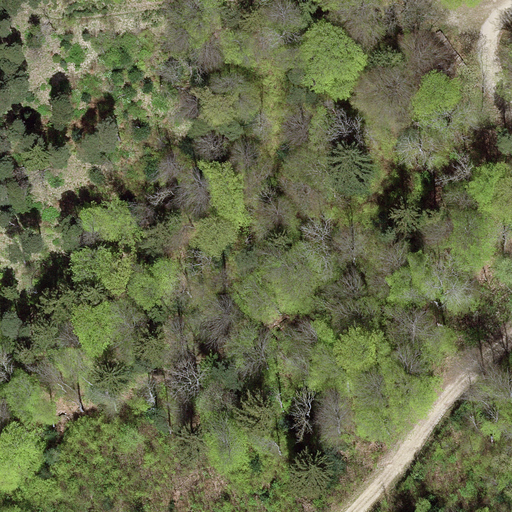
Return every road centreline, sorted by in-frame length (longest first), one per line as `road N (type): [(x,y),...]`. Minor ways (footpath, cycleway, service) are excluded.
road 1 (track): [(511,340),(463,383),(354,511)]
road 2 (track): [(207,0),(26,15)]
road 3 (track): [(511,4),(496,12),(482,44),(511,108)]
